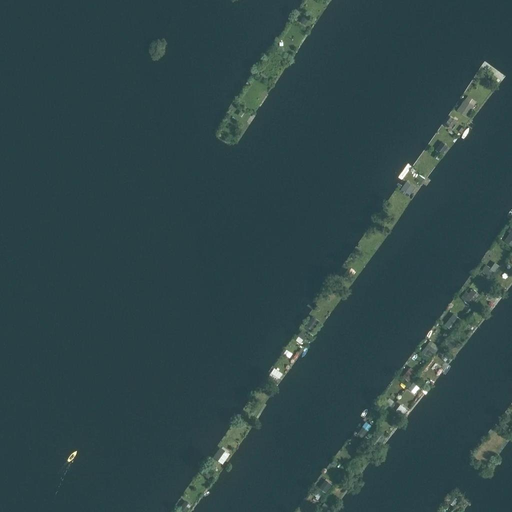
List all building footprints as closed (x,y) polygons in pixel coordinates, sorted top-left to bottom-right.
[(303,17),(300,22),(305,26),(308,21),(303,17)] [(465,100),(457,111),(467,118),(475,106),(465,100)] [(452,117),(447,124),(454,129),(459,122),(452,117)] [(442,142),(436,150),(443,155),(449,147),(442,142)] [(404,185),(400,191),(409,198),(413,191),(404,185)] [(486,265),(482,272),(493,279),(497,272),(486,265)] [(333,286),(329,290),(334,294),(338,289),(333,286)] [(466,291),(462,296),(473,305),(481,295),(473,289),(469,294),(466,291)] [(494,290),(490,295),(496,300),(500,295),(494,290)] [(311,319),(306,326),(313,331),(318,323),(311,319)] [(452,319),(447,326),(453,331),(458,324),(452,319)] [(300,333),(298,336),(305,341),(307,338),(300,333)] [(448,340),(443,346),(450,353),(455,347),(448,340)] [(428,344),(422,352),(427,356),(432,359),(437,351),(428,344)] [(441,349),(438,354),(443,358),(446,353),(441,349)] [(287,350),(284,354),(290,358),(293,354),(287,350)] [(408,371),(403,376),(409,382),(414,377),(408,371)] [(271,373),(267,378),(276,384),(279,379),(271,373)] [(385,402),(381,408),(387,412),(391,407),(385,402)] [(398,408),(396,412),(403,417),(405,414),(398,408)] [(504,422),(501,426),(507,430),(510,426),(504,422)] [(363,427),(357,435),(362,438),(368,431),(363,427)] [(371,437),(368,441),(378,448),(382,442),(375,436),(374,438),(371,437)] [(204,469),(201,474),(208,479),(211,475),(204,469)] [(324,482),(319,488),(326,493),(331,487),(324,482)] [(314,490),(312,493),(319,499),(322,496),(314,490)] [(185,500),(179,509),(183,511),(186,511),(192,505),(185,500)]
